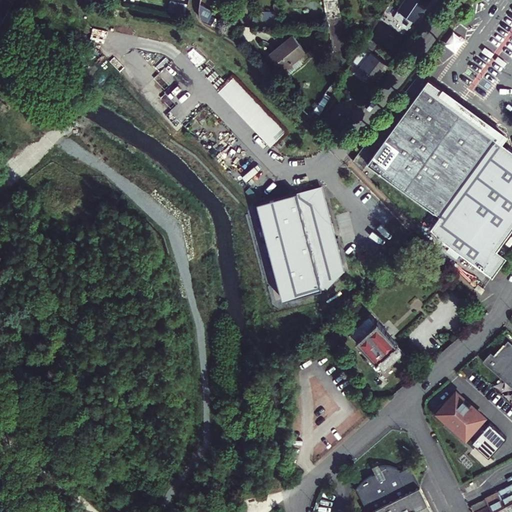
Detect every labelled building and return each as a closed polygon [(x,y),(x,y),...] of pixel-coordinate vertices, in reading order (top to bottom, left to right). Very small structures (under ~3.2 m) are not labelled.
[(20,14),(28,0),(19,0),(13,10),(20,14)] [(324,0),(326,11),(336,9),(334,0),(324,0)] [(404,0),(402,3),(416,15),(420,9),(423,11),(430,0),(404,0)] [(407,28),(412,20),(416,15),(402,3),(394,15),(404,22),(402,25),(407,28)] [(206,23),(212,11),(200,4),(199,10),(199,12),(200,15),(200,17),(201,19),(203,20),(204,21),(206,23)] [(0,8),(0,27),(8,32),(16,19),(0,8)] [(252,25),(281,25),(278,11),(253,11),(252,25)] [(454,31),(445,43),(456,51),(465,39),(454,31)] [(293,36),(270,54),(287,75),(302,63),(298,58),(306,52),(293,36)] [(374,78),(386,63),(370,52),(369,54),(361,48),(352,61),(374,78)] [(234,79),(219,94),(271,148),(286,133),(234,79)] [(428,80),(368,163),(440,215),(430,230),(494,276),(505,259),(495,252),(511,228),(511,148),(499,139),(503,134),(464,106),(428,80)] [(329,289),(346,272),(327,200),(322,202),(318,188),(259,203),(284,301),(329,289)] [(479,286),(475,289),(481,295),(485,292),(479,286)] [(352,312),(345,306),(329,322),(335,329),(352,312)] [(369,314),(350,332),(357,340),(357,341),(377,363),(378,362),(384,369),(397,358),(399,358),(402,355),(402,354),(404,352),(397,345),(398,344),(377,321),(377,322),(369,314)] [(511,351),(504,344),(494,355),(491,352),(483,361),(511,387),(511,392),(511,393),(511,351)] [(484,417),(456,391),(444,405),(441,402),(433,411),(443,421),(445,418),(466,437),(484,417)] [(486,455),(506,438),(490,421),(471,438),(486,455)] [(378,471),(373,473),(358,480),(356,482),(355,485),(354,487),(366,511),(431,511),(408,466),(400,469),(396,466),(385,462),(383,462),(377,462),(375,462),(374,463),(378,471)] [(378,471),(374,463),(369,465),(373,473),(378,471)] [(498,492),(508,511),(509,511),(511,510),(511,486),(498,492)] [(491,511),(508,511),(498,492),(485,499),(485,500),(491,511)] [(491,511),(485,500),(472,506),(474,511),(491,511)]
